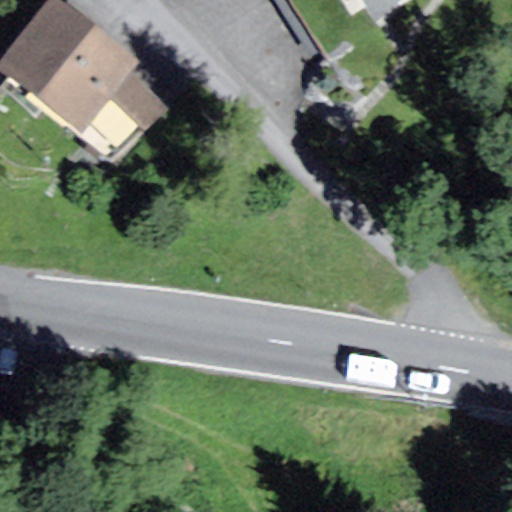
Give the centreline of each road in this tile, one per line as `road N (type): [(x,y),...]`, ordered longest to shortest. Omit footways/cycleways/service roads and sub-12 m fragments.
road 1 (residential): [(128,0),(418,273),(468,338),(474,372)]
road 2 (secondary): [(474,372),(0,299)]
